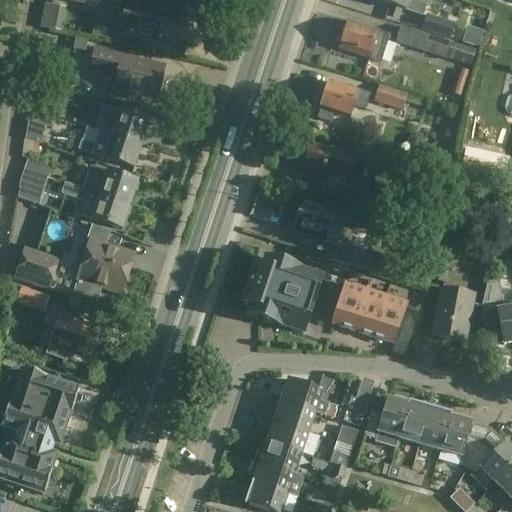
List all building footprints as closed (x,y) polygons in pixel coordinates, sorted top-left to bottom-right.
[(61,0),(61,1),(98,9),(100,0),(61,0)] [(151,0),(120,0),(117,17),(124,19),(120,36),(151,43),(152,38),(170,42),(173,27),(175,28),(177,18),(175,17),(176,13),(155,9),(157,1),(151,0)] [(371,0),(422,17),(426,5),(410,0),(371,0)] [(428,18),(424,30),(451,38),(455,26),(428,18)] [(341,37),(339,43),(342,47),(341,46),(340,49),(369,58),(380,61),(388,37),(378,33),(378,32),(349,22),(347,27),(345,26),(343,33),(345,34),(345,36),(341,37)] [(106,40),(109,29),(95,26),(93,37),(106,40)] [(452,43),(400,26),(395,42),(447,59),(470,66),(475,50),(452,43)] [(483,32),(467,27),(462,43),(478,48),(483,32)] [(95,52),(90,72),(118,78),(115,92),(116,93),(115,97),(135,101),(136,97),(158,101),(164,71),(162,70),(160,68),(153,67),(150,68),(137,65),(138,61),(95,52)] [(347,53),(342,66),(375,78),(379,66),(347,53)] [(399,53),(396,61),(442,73),(444,65),(399,53)] [(460,98),(468,73),(460,71),(452,95),(460,98)] [(320,109),(317,120),(332,125),(335,114),(349,118),(353,106),(364,110),(369,94),(357,90),(357,92),(329,82),(320,109)] [(407,96),(380,88),(375,103),(403,111),(407,96)] [(32,110),(56,118),(60,106),(36,98),(32,110)] [(56,118),(32,110),(28,122),(52,130),(56,118)] [(402,128),(405,119),(377,110),(375,119),(402,128)] [(111,136),(141,146),(149,122),(119,112),(114,126),(89,118),(86,128),(99,132),(111,136)] [(111,136),(99,132),(94,146),(81,141),(78,151),(133,169),(141,146),(111,136)] [(415,135),(409,138),(407,145),(410,151),(417,153),(423,149),(425,143),(422,137),(415,135)] [(304,152),(300,166),(305,168),(303,173),(325,180),(324,185),(321,184),(316,199),(357,210),(361,196),(349,192),(350,187),(359,156),(327,147),(326,152),(310,147),(309,153),(304,152)] [(24,171),(48,179),(52,167),(28,159),(24,171)] [(99,197),(130,207),(138,183),(91,167),(86,180),(83,191),(99,197)] [(48,179),(24,171),(20,183),(44,191),(48,179)] [(99,197),(83,191),(65,185),(62,194),(84,202),(79,217),(122,231),(130,207),(99,197)] [(18,193),(17,200),(27,203),(31,192),(20,188),(18,193)] [(329,260),(347,266),(347,265),(367,271),(372,258),(336,246),(344,222),(374,232),(378,219),(342,209),(339,218),(302,206),(298,218),(295,217),(292,227),(295,228),(293,232),(334,246),(329,260)] [(121,298),(134,261),(135,258),(90,242),(76,283),(121,298)] [(446,285),(452,252),(439,250),(433,283),(446,285)] [(25,251),(21,263),(15,281),(50,292),(60,263),(25,251)] [(299,271),(265,260),(262,269),(254,267),(249,282),(252,283),(249,291),(246,290),(242,305),(250,307),(247,317),(281,328),(304,335),(322,280),(322,279),(299,271)] [(511,303),(503,305),(499,281),(487,283),(482,307),(486,328),(487,328),(499,326),(502,343),(503,346),(511,344),(511,303)] [(365,293),(344,286),(331,326),(352,332),(365,293)] [(21,290),(17,303),(15,307),(44,316),(49,299),(21,290)] [(442,291),(433,338),(464,344),(473,297),(442,291)] [(386,299),(365,293),(352,332),(372,339),(386,299)] [(406,306),(386,299),(372,339),(393,346),(406,306)] [(44,325),(55,329),(47,355),(66,362),(69,352),(85,358),(86,354),(89,355),(92,346),(89,345),(94,332),(73,325),(74,321),(60,316),(59,318),(47,314),(44,325)] [(21,371),(13,396),(71,416),(79,391),(47,380),(21,371)] [(280,402),(281,403),(315,414),(327,418),(328,415),(334,417),(337,408),(319,401),(322,393),(288,382),(286,386),(285,386),(280,402)] [(10,403),(2,427),(4,427),(6,422),(37,433),(37,432),(62,440),(71,416),(71,417),(71,416),(13,396),(11,403),(10,403)] [(350,425),(357,403),(358,401),(347,397),(339,421),(350,425)] [(399,441),(410,404),(399,401),(398,404),(387,401),(382,417),(371,414),(364,438),(376,441),(375,445),(396,451),(399,441)] [(281,403),(274,423),(308,434),(315,414),(281,403)] [(357,403),(350,425),(360,429),(368,406),(357,403)] [(430,410),(410,404),(399,441),(420,447),(430,410)] [(451,416),(430,410),(420,447),(440,453),(451,416)] [(451,416),(440,453),(461,459),(459,466),(467,470),(491,431),(460,422),(461,419),(451,416)] [(4,427),(2,427),(2,429),(27,437),(24,446),(7,440),(2,455),(0,459),(0,479),(45,492),(52,472),(52,471),(57,457),(50,454),(53,446),(60,448),(62,440),(37,432),(37,433),(6,422),(4,427)] [(308,434),(274,423),(267,443),(301,455),(308,434)] [(491,431),(467,470),(475,475),(480,470),(496,486),(511,469),(511,452),(505,445),(491,431)] [(347,434),(344,446),(352,448),(356,436),(347,434)] [(259,447),(254,462),(295,475),(301,455),(267,443),(265,449),(259,447)] [(344,446),(337,466),(345,469),(352,448),(344,446)] [(336,466),(330,464),(314,459),(311,469),(332,476),(336,466)] [(295,475),(254,462),(250,476),(255,478),(253,484),(288,495),(299,499),(306,478),(295,475)] [(329,479),(327,485),(338,489),(345,469),(337,466),(332,480),(329,479)] [(511,500),(511,469),(496,486),(511,501),(511,500)] [(409,485),(412,474),(400,470),(396,481),(409,485)] [(440,470),(438,477),(459,481),(460,474),(440,470)] [(412,474),(409,485),(421,488),(424,477),(412,474)] [(281,511),(288,495),(253,484),(252,484),(244,505),(264,511),(281,511)] [(419,501),(421,490),(390,484),(388,495),(419,501)] [(326,497),(323,507),(332,510),(338,489),(327,485),(323,496),(326,497)]
